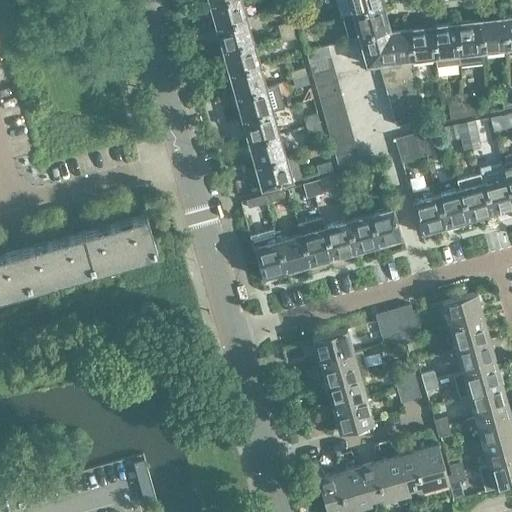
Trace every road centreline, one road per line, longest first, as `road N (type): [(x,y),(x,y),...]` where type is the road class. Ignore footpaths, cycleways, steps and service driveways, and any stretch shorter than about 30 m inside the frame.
road 1 (residential): [(233,332),(496,258)]
road 2 (unclassified): [(233,332),(184,152)]
road 3 (unclassified): [(283,511),(233,332)]
road 4 (residential): [(21,200),(184,152)]
road 5 (unclassified): [(184,152),(141,0)]
